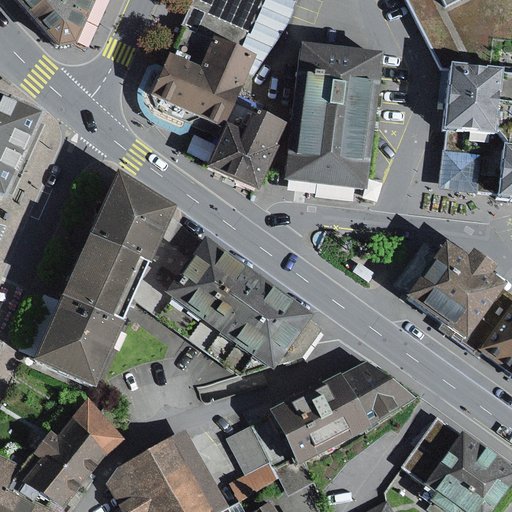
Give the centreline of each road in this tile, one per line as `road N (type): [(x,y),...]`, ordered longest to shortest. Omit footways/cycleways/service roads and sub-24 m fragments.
road 1 (primary): [(511,429),(227,219)]
road 2 (residential): [(511,273),(433,231),(305,215),(227,219)]
road 3 (residential): [(0,244),(35,250),(91,121)]
road 4 (primary): [(227,219),(91,121)]
road 5 (residential): [(143,0),(91,121)]
road 6 (primary): [(91,121),(0,38)]
